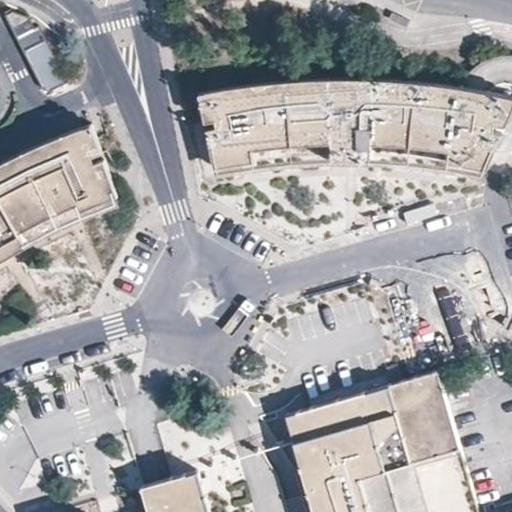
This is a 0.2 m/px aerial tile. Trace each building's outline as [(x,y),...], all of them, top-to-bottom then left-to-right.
[(409,22),(393,13),(390,19),(406,27),(409,22)] [(34,30),(28,17),(11,25),(17,39),(34,30)] [(228,86),(206,90),(210,120),(221,119),(222,126),(211,128),(216,165),(259,159),(257,147),(332,142),(334,161),(372,163),(374,143),(450,151),(448,162),(494,169),(511,105),(511,94),(492,89),(475,87),(460,84),(436,81),(407,79),(386,78),(367,77),(348,77),(329,77),(305,78),(275,81),(250,84),(228,86)] [(0,260),(4,258),(14,252),(28,244),(22,232),(76,204),(80,211),(118,195),(105,158),(95,161),(93,154),(103,151),(94,123),(77,129),(66,133),(51,138),(40,143),(25,150),(11,157),(0,162),(0,260)] [(432,370),(413,375),(284,413),(312,511),(396,511),(384,470),(456,450),(432,370)] [(213,511),(201,469),(175,477),(178,487),(147,496),(151,511),(213,511)] [(178,487),(175,477),(144,486),(147,496),(178,487)]
